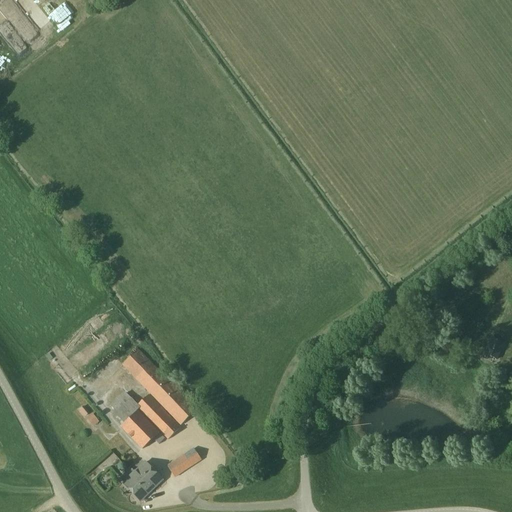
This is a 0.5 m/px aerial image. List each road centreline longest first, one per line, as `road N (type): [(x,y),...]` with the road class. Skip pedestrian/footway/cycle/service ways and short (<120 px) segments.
road 1 (unclassified): [(308,511),(302,434),(321,375),(511,218)]
road 2 (unclassified): [(70,511),(0,385)]
